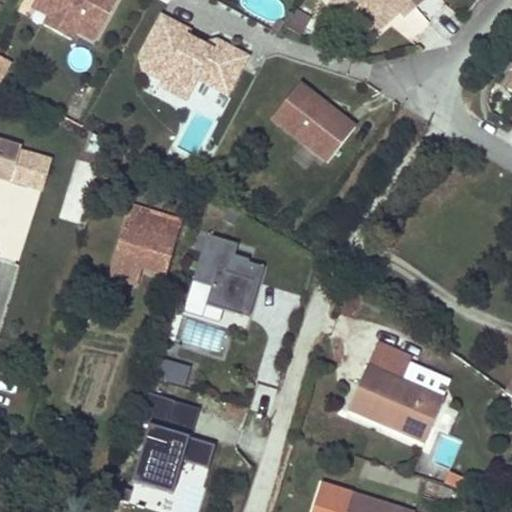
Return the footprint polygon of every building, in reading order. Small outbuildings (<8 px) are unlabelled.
[(89,48),(114,0),(33,0),(26,14),(44,24),(47,20),(71,33),(69,37),(89,48)] [(333,0),(367,39),(386,22),(386,14),(394,7),(397,12),(401,16),(413,6),(420,0),(333,0)] [(386,14),(386,22),(397,12),(394,7),(386,14)] [(287,30),(305,32),(308,15),(290,12),(287,30)] [(189,30),(160,15),(138,56),(142,70),(189,95),(198,79),(226,94),(246,56),(215,40),(201,45),(186,36),(189,30)] [(69,37),(71,33),(47,20),(44,24),(39,33),(64,46),(69,37)] [(0,77),(9,61),(0,56),(0,77)] [(354,126),(298,82),(271,118),(327,161),(354,126)] [(0,178),(10,182),(21,145),(0,139),(0,178)] [(164,273),(180,222),(132,208),(117,258),(141,265),(164,273)] [(239,245),(207,235),(194,281),(213,286),(207,305),(243,316),(254,282),(259,284),(264,267),(249,263),(250,260),(235,255),(239,245)] [(141,265),(117,258),(111,275),(135,282),(141,265)] [(156,379),(185,388),(191,368),(161,359),(156,379)] [(444,400),(368,367),(349,410),(426,444),(444,400)] [(140,423),(168,427),(171,399),(143,395),(140,423)] [(134,484),(173,492),(179,461),(207,467),(213,443),(146,429),(134,484)] [(440,487),(437,495),(450,500),(453,492),(440,487)] [(408,511),(351,494),(346,510),(329,504),(326,511),(408,511)]
